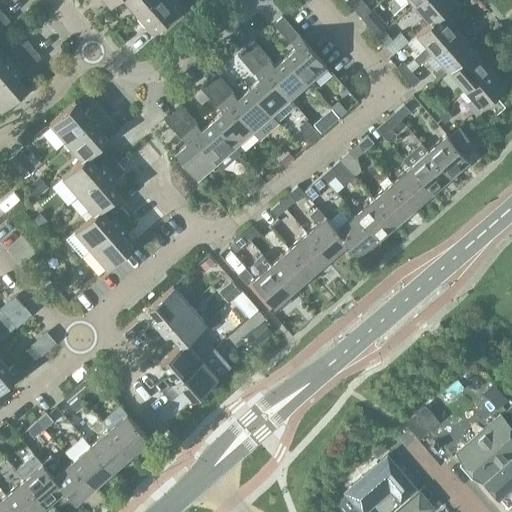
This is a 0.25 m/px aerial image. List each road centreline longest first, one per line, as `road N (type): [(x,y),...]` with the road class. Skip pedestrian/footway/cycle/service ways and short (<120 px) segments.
road 1 (tertiary): [(208,471),(511,207)]
road 2 (residential): [(217,242),(389,89),(312,0)]
road 3 (residential): [(142,98),(155,173),(217,242)]
road 4 (residential): [(97,330),(192,246),(217,242)]
road 5 (residential): [(142,98),(256,0)]
road 6 (residential): [(0,143),(99,53)]
